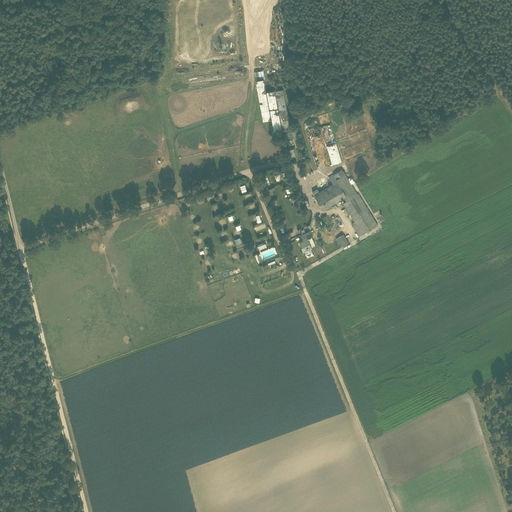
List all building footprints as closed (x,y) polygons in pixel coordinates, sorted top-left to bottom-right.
[(290,129),(284,88),(266,91),(263,70),(255,71),(262,120),(272,119),(274,131),(290,129)] [(321,126),(331,164),(341,161),(331,124),(321,126)] [(281,136),(283,142),(294,138),(295,143),(301,142),(297,130),(292,132),(292,131),(286,133),(287,135),(281,136)] [(333,183),(319,192),(314,195),(323,210),(346,196),(349,200),(344,203),(355,221),(353,223),(354,225),(353,225),(360,236),(378,225),(359,194),(358,195),(342,169),(334,174),(329,177),(333,183)] [(276,181),(285,178),(282,171),(274,173),(276,181)] [(330,228),(340,247),(349,243),(338,223),(330,228)] [(303,240),(300,242),(304,251),(312,248),(308,238),(312,237),(309,231),(301,234),(303,240)]
